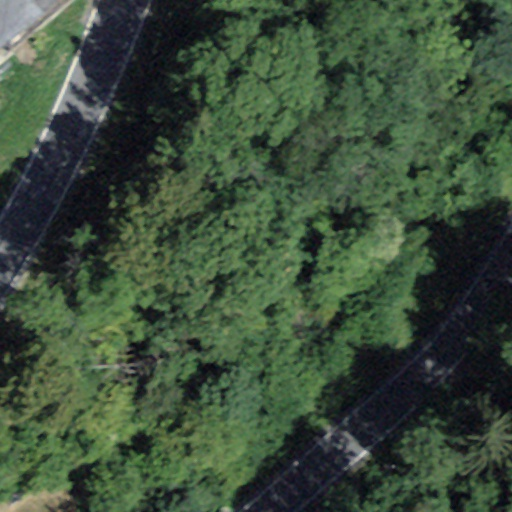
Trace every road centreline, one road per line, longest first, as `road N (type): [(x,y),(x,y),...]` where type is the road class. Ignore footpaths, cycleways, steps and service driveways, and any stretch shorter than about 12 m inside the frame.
road 1 (tertiary): [(511,259),(476,319),(272,511)]
road 2 (tertiary): [(0,278),(31,236),(128,0)]
